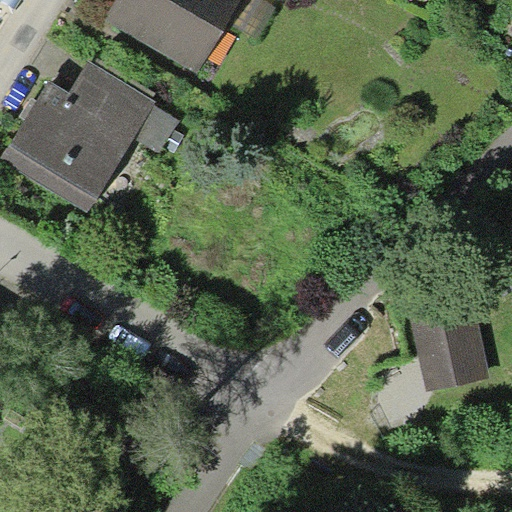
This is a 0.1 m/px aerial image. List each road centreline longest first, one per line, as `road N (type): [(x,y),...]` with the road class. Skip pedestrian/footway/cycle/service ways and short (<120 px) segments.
road 1 (residential): [(0,258),(262,413)]
road 2 (track): [(262,413),(352,454),(449,477),(511,480)]
